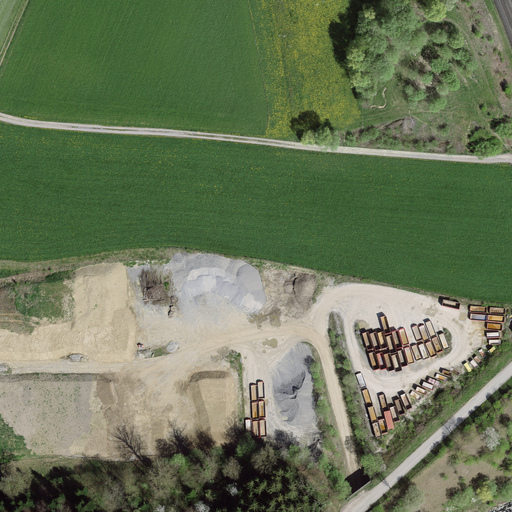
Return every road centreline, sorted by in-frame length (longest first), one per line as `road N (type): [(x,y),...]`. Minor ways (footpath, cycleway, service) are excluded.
road 1 (track): [(511,159),(385,155),(0,117)]
road 2 (unclassified): [(511,368),(360,511)]
